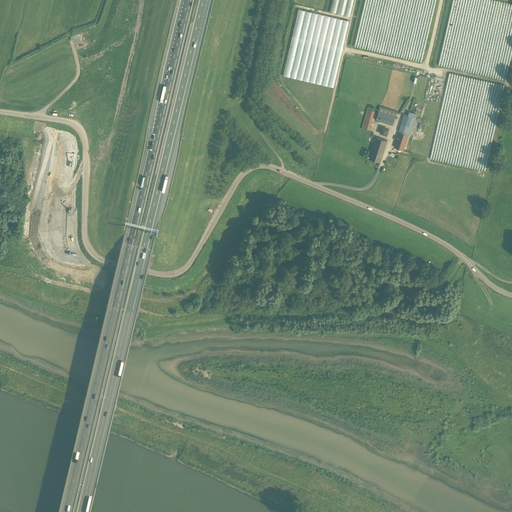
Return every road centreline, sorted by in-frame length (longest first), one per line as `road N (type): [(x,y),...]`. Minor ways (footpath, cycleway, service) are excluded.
road 1 (motorway): [(190,0),(67,511)]
road 2 (motorway): [(82,511),(205,0)]
road 3 (tertiary): [(282,172),(262,165),(244,172),(192,261),(175,274),(153,274),(56,244),(47,219),(68,127),(51,112),(0,112)]
road 4 (tertiary): [(282,172),(409,225),(511,295)]
